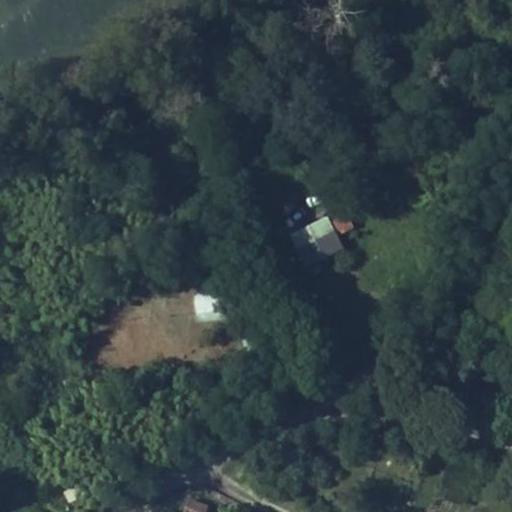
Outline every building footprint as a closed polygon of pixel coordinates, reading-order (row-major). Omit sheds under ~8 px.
[(331,240),(355,229),(343,205),(319,216),(331,240)] [(133,271),(122,280),(129,289),(140,280),(133,271)] [(194,291),(195,321),(221,320),(219,290),(194,291)] [(263,332),(241,346),(249,358),(270,344),(263,332)] [(470,494),(472,490),(480,472),(451,459),(442,482),(470,494)] [(499,480),(480,472),(472,490),(491,498),(499,480)] [(80,485),(66,492),(71,503),(86,496),(80,485)] [(203,511),(206,506),(192,500),(187,511),(203,511)]
